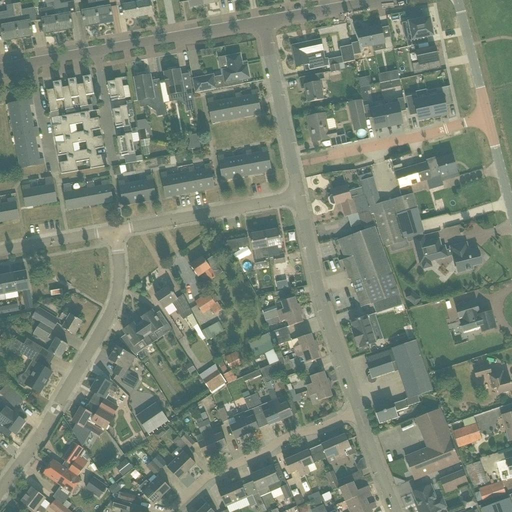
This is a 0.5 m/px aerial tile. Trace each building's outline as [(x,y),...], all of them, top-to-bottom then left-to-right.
[(5,0),(8,15),(0,16),(0,17),(5,42),(19,39),(12,5),(11,5),(10,0),(5,0)] [(59,31),(53,1),(53,0),(44,0),(45,3),(47,3),(48,9),(40,10),(42,19),(45,34),(59,31)] [(53,0),(59,31),(73,29),(70,14),(76,13),(74,4),(75,4),(74,2),(60,5),(59,0),(53,0)] [(82,12),(85,27),(99,24),(94,0),(88,0),(90,10),(82,12)] [(94,0),(99,24),(113,22),(110,7),(109,0),(94,0)] [(121,0),(125,20),(139,17),(136,3),(135,0),(121,0)] [(135,0),(136,3),(139,17),(153,14),(150,1),(149,0),(135,0)] [(12,5),(19,39),(33,37),(30,21),(29,21),(24,22),(20,3),(12,5)] [(412,40),(407,41),(408,47),(421,44),(428,43),(427,37),(433,36),(429,17),(409,22),(412,40)] [(381,27),(369,30),(369,31),(372,46),(384,44),(385,50),(393,48),(391,38),(383,39),(381,27)] [(358,42),(351,43),(352,45),(354,55),(361,54),(360,49),(372,46),(369,31),(369,30),(356,32),(358,42)] [(320,40),(292,47),(297,66),(300,65),(304,65),(305,71),(330,66),(328,58),(324,59),(315,61),(314,54),(323,52),(323,51),(320,40)] [(352,45),(340,48),(342,57),(343,63),(355,61),(354,55),(352,45)] [(418,63),(412,64),(414,74),(429,70),(428,63),(437,62),(436,58),(438,57),(436,48),(416,52),(418,63)] [(213,76),(192,79),(194,93),(226,87),(226,88),(242,85),(241,80),(249,79),(247,66),(242,67),(240,55),(227,58),(229,69),(222,71),(223,76),(213,78),(213,76)] [(330,66),(331,73),(340,71),(340,69),(339,64),(330,66)] [(168,72),(164,72),(168,92),(168,95),(168,96),(183,93),(185,106),(186,111),(195,109),(196,109),(193,94),(191,82),(190,82),(182,84),(180,70),(176,70),(175,68),(168,70),(168,72)] [(398,70),(390,72),(391,81),(400,80),(398,70)] [(138,77),(134,78),(136,88),(139,101),(153,98),(156,112),(156,117),(166,115),(164,103),(161,89),(161,88),(160,88),(153,89),(150,75),(146,76),(146,74),(138,75),(138,77)] [(308,76),(299,78),(301,90),(305,89),(308,103),(318,101),(324,100),(320,82),(318,74),(317,74),(308,76)] [(84,84),(77,85),(79,97),(78,97),(80,108),(81,109),(88,108),(88,106),(86,96),(94,94),(91,76),(83,78),(84,84)] [(361,102),(371,101),(368,76),(358,77),(361,102)] [(108,83),(112,101),(125,99),(122,79),(122,78),(114,79),(114,80),(115,81),(108,83)] [(69,87),(62,88),(64,100),(65,110),(66,110),(73,108),(71,98),(78,97),(79,97),(77,85),(76,79),(68,81),(69,87)] [(391,81),(390,82),(392,88),(401,87),(400,80),(391,81)] [(47,90),(51,113),(52,113),(51,112),(58,111),(57,101),(64,100),(62,88),(61,82),(53,83),(54,90),(48,91),(47,90)] [(450,86),(437,89),(438,96),(428,98),(432,118),(434,117),(434,119),(441,117),(441,116),(448,114),(446,106),(454,104),(450,86)] [(240,94),(244,116),(261,113),(256,91),(251,92),(252,96),(241,98),(240,94)] [(236,99),(225,101),(228,119),(244,116),(240,94),(236,95),(236,99)] [(406,97),(410,116),(417,114),(418,121),(432,118),(428,98),(418,100),(417,95),(406,97)] [(403,124),(400,112),(406,111),(403,98),(393,100),(394,105),(385,107),(389,127),(403,124)] [(213,99),(208,100),(212,122),(228,119),(225,101),(214,103),(213,99)] [(11,113),(12,121),(31,117),(29,106),(33,105),(32,100),(9,104),(11,113)] [(348,103),(354,131),(366,128),(361,100),(348,103)] [(389,127),(385,107),(375,109),(374,104),(364,106),(367,119),(373,118),(375,130),(389,127)] [(113,110),(117,129),(130,126),(127,107),(127,106),(119,107),(119,108),(120,109),(113,110)] [(77,114),(74,114),(76,125),(82,124),(84,132),(84,133),(93,131),(101,130),(101,129),(100,129),(98,118),(90,120),(89,113),(90,113),(89,112),(81,113),(77,114)] [(61,125),(53,126),(55,137),(55,138),(63,136),(71,135),(71,134),(70,126),(76,125),(74,114),(67,116),(59,117),(59,118),(60,118),(61,125)] [(325,114),(307,117),(312,143),(337,137),(336,130),(336,128),(335,121),(333,119),(326,120),(325,114)] [(12,121),(15,136),(38,132),(37,128),(33,128),(31,117),(12,121)] [(145,129),(138,130),(140,141),(147,140),(145,129)] [(84,132),(78,133),(80,143),(86,142),(87,151),(96,149),(104,148),(104,147),(102,137),(94,138),(93,131),(84,133),(84,132)] [(15,136),(18,152),(37,149),(35,138),(38,137),(38,132),(15,136)] [(57,145),(56,145),(58,155),(58,156),(67,155),(75,153),(73,144),(80,143),(78,133),(71,134),(71,135),(63,136),(63,138),(64,143),(57,145)] [(118,138),(122,156),(135,154),(132,134),(132,133),(124,135),(124,136),(124,135),(125,137),(118,138)] [(198,135),(189,136),(190,142),(191,150),(200,148),(198,135)] [(18,152),(21,169),(44,164),(43,159),(39,160),(37,149),(18,152)] [(90,169),(91,169),(108,166),(107,166),(105,155),(97,156),(96,149),(87,151),(81,152),(83,161),(89,160),(91,168),(90,169)] [(251,151),(255,174),(271,171),(267,149),(262,149),(263,153),(252,155),(251,151)] [(247,156),(236,158),(239,177),(255,174),(251,151),(246,152),(247,156)] [(61,174),(61,175),(78,172),(78,171),(76,163),(83,161),(81,152),(75,153),(67,155),(68,162),(60,163),(62,174),(61,174)] [(182,155),(175,156),(177,164),(184,163),(182,155)] [(395,172),(399,188),(441,176),(441,177),(458,172),(452,155),(437,159),(436,157),(426,160),(426,163),(395,172)] [(224,157),(219,157),(223,180),(239,177),(236,158),(224,160),(224,157)] [(132,164),(125,165),(127,173),(134,172),(132,164)] [(194,168),(194,169),(198,191),(214,188),(210,166),(205,167),(206,170),(195,172),(194,168)] [(190,174),(178,176),(182,194),(198,191),(194,169),(189,169),(190,174)] [(371,173),(358,177),(360,182),(362,181),(367,198),(370,207),(369,208),(372,215),(373,215),(384,248),(394,245),(402,242),(408,241),(407,237),(394,241),(387,218),(396,215),(392,200),(381,203),(378,195),(371,173)] [(166,174),(161,175),(166,197),(182,194),(178,176),(167,178),(166,174)] [(148,181),(136,183),(140,202),(156,199),(152,177),(147,178),(148,181)] [(94,184),(97,204),(112,201),(109,181),(102,183),(102,187),(95,188),(94,184)] [(38,188),(41,204),(56,201),(53,182),(46,183),(46,187),(38,188)] [(124,182),(119,183),(123,205),(140,202),(136,183),(125,186),(124,182)] [(80,191),(83,207),(97,204),(94,184),(87,185),(88,190),(80,191)] [(23,187),(26,207),(41,204),(38,188),(30,190),(30,186),(23,187)] [(343,202),(346,215),(357,212),(358,214),(370,211),(365,195),(351,199),(347,186),(332,191),(333,196),(331,196),(330,199),(331,203),(333,204),(335,204),(336,205),(343,202)] [(64,190),(68,209),(83,207),(80,191),(72,193),(71,188),(64,190)] [(387,218),(394,241),(407,237),(424,231),(412,193),(392,200),(396,215),(387,218)] [(0,201),(0,202),(3,221),(18,218),(15,199),(8,200),(9,204),(1,206),(0,201)] [(358,215),(361,228),(373,224),(370,212),(358,215)] [(374,227),(338,240),(345,259),(342,260),(349,280),(350,280),(361,276),(370,304),(371,305),(373,304),(374,304),(380,302),(388,299),(399,295),(391,273),(374,227)] [(279,230),(265,232),(270,259),(274,258),(275,264),(276,264),(281,263),(285,262),(284,254),(279,255),(277,245),(282,245),(279,230)] [(265,232),(250,235),(256,268),(267,266),(265,260),(270,259),(265,232)] [(424,236),(413,239),(419,265),(421,264),(431,262),(448,257),(445,245),(442,246),(440,238),(426,242),(424,236)] [(235,240),(226,242),(232,253),(238,252),(235,240)] [(461,266),(463,272),(473,270),(472,267),(481,264),(478,249),(468,251),(466,243),(451,247),(456,267),(461,266)] [(205,272),(211,280),(216,277),(210,269),(217,264),(212,257),(206,261),(203,257),(190,265),(198,277),(205,272)] [(26,272),(14,274),(17,291),(23,290),(25,300),(24,300),(26,310),(33,309),(26,272)] [(14,274),(2,276),(5,293),(7,300),(18,298),(17,291),(14,274)] [(276,283),(278,290),(288,288),(287,281),(276,283)] [(168,287),(155,296),(161,305),(163,308),(172,303),(180,315),(183,320),(187,318),(193,314),(190,308),(183,295),(184,298),(178,301),(168,287)] [(210,308),(213,314),(221,309),(217,302),(215,304),(208,293),(194,301),(202,313),(210,308)] [(374,304),(373,304),(376,314),(402,305),(399,295),(388,299),(380,302),(374,304)] [(264,316),(266,321),(299,310),(295,298),(281,302),(284,309),(277,311),(276,309),(263,313),(264,316)] [(455,308),(463,334),(480,329),(481,332),(496,328),(491,312),(479,316),(479,313),(476,302),(455,308)] [(17,305),(8,306),(9,313),(19,311),(17,305)] [(38,308),(32,318),(40,322),(52,329),(57,322),(45,315),(46,313),(38,308)] [(266,321),(268,327),(272,325),(281,322),(287,320),(290,327),(303,322),(299,310),(266,321)] [(61,316),(59,319),(65,322),(62,328),(74,335),(82,322),(64,311),(61,316)] [(145,321),(140,324),(149,337),(153,343),(159,339),(154,333),(163,327),(152,311),(149,313),(146,312),(143,314),(143,316),(142,317),(145,321)] [(366,317),(351,322),(354,330),(353,330),(358,346),(359,346),(360,348),(375,343),(371,331),(372,331),(369,322),(368,322),(366,317)] [(48,352),(60,359),(68,346),(49,334),(52,330),(40,322),(34,334),(52,345),(48,352)] [(126,328),(123,330),(127,335),(135,346),(143,341),(147,347),(153,343),(149,337),(140,324),(136,327),(133,323),(132,324),(130,323),(126,326),(126,328)] [(293,348),(295,354),(315,346),(311,334),(291,341),(287,328),(269,334),(271,340),(272,340),(274,347),(287,343),(290,349),(293,348)] [(16,340),(11,348),(34,362),(39,354),(30,348),(24,344),(23,345),(16,340)] [(376,355),(367,358),(371,370),(369,370),(370,375),(369,375),(367,379),(368,382),(372,384),(375,383),(377,379),(376,378),(395,372),(394,370),(398,368),(408,398),(405,399),(406,400),(392,405),(391,402),(376,407),(378,413),(376,414),(379,424),(398,418),(396,412),(409,408),(408,406),(417,403),(420,403),(418,396),(433,391),(416,341),(391,349),(392,350),(376,355)] [(33,342),(30,348),(39,354),(42,348),(33,342)] [(131,373),(128,371),(136,357),(132,356),(117,346),(109,360),(118,366),(113,374),(124,380),(122,383),(133,390),(137,383),(138,381),(129,375),(131,373)] [(296,359),(294,360),(297,369),(298,373),(308,370),(318,367),(318,366),(316,367),(314,361),(320,359),(315,346),(295,354),(296,359)] [(265,354),(269,365),(279,361),(274,349),(265,354)] [(225,357),(231,370),(244,363),(238,351),(225,357)] [(37,362),(45,368),(51,360),(44,354),(37,362)] [(222,360),(217,363),(223,374),(228,371),(222,360)] [(260,370),(266,384),(272,381),(270,378),(282,373),(279,361),(269,365),(260,370)] [(190,362),(184,366),(190,374),(196,370),(190,362)] [(19,377),(19,384),(24,387),(27,386),(40,393),(52,372),(38,364),(30,377),(25,374),(19,377)] [(474,369),(477,380),(482,379),(481,375),(491,372),(489,365),(474,369)] [(227,383),(235,379),(231,370),(223,374),(227,383)] [(218,371),(203,380),(212,395),(225,386),(224,384),(226,383),(218,371)] [(306,386),(308,391),(328,384),(324,372),(310,377),(313,384),(306,386)] [(493,375),(489,376),(492,389),(496,388),(498,394),(503,393),(503,394),(508,392),(511,390),(511,387),(509,378),(504,379),(502,372),(493,375)] [(251,374),(242,378),(244,382),(253,379),(251,374)] [(91,391),(103,398),(106,392),(113,397),(118,390),(110,385),(111,384),(99,377),(91,391)] [(316,394),(319,401),(332,397),(328,384),(308,391),(310,396),(316,394)] [(0,392),(0,393),(15,409),(23,400),(8,385),(0,392)] [(274,389),(268,392),(272,401),(272,402),(281,421),(292,416),(288,407),(287,402),(282,405),(280,399),(277,400),(275,394),(274,389)] [(249,410),(239,415),(247,434),(259,429),(254,417),(259,415),(251,396),(250,397),(248,392),(242,395),(249,410)] [(257,394),(251,396),(259,415),(263,413),(265,417),(269,426),(281,421),(272,402),(272,401),(262,405),(257,394)] [(291,397),(293,403),(302,400),(300,394),(296,395),(291,397)] [(182,398),(175,403),(179,409),(186,404),(182,398)] [(99,408),(113,416),(118,407),(105,399),(99,408)] [(0,432),(8,438),(12,432),(15,435),(25,422),(6,408),(0,403),(0,432)] [(137,417),(148,435),(168,421),(156,404),(137,417)] [(74,427),(72,431),(77,438),(82,447),(87,439),(91,432),(93,433),(100,438),(103,433),(96,429),(93,427),(95,424),(105,430),(106,427),(110,422),(113,417),(99,409),(94,416),(91,414),(85,410),(81,408),(73,422),(75,423),(76,424),(74,427)] [(218,411),(223,423),(229,420),(224,408),(218,411)] [(416,419),(427,447),(451,437),(440,409),(416,419)] [(511,412),(502,416),(509,441),(511,440),(511,412)] [(237,424),(230,427),(235,439),(247,434),(239,415),(234,417),(237,424)] [(205,426),(203,422),(202,423),(200,418),(195,420),(199,429),(205,426)] [(465,428),(453,432),(458,448),(481,440),(476,424),(465,428)] [(154,436),(158,440),(166,433),(162,428),(154,436)] [(212,430),(207,432),(215,451),(227,446),(223,437),(221,433),(215,436),(212,430)] [(205,440),(198,443),(204,457),(215,451),(207,432),(202,434),(205,440)] [(186,434),(180,439),(189,449),(195,443),(186,434)] [(333,440),(344,465),(349,462),(346,457),(352,454),(354,451),(353,447),(350,447),(345,434),(333,440)] [(406,457),(415,480),(459,462),(450,439),(452,439),(451,437),(427,447),(428,448),(406,457)] [(336,461),(338,467),(344,465),(333,440),(321,445),(329,464),(336,461)] [(73,445),(63,459),(72,465),(82,451),(82,450),(83,450),(74,443),(73,444),(73,445)] [(179,448),(171,454),(176,460),(187,472),(196,464),(184,452),(183,453),(179,448)] [(308,450),(296,456),(302,469),(304,475),(310,472),(307,466),(314,464),(312,459),(308,450)] [(128,460),(135,467),(142,460),(135,453),(128,460)] [(59,481),(58,481),(56,483),(58,485),(71,494),(72,493),(73,494),(75,493),(78,489),(77,487),(76,487),(77,486),(81,480),(77,477),(88,462),(86,460),(79,456),(72,466),(69,471),(68,471),(63,477),(62,476),(59,481)] [(152,461),(160,470),(166,464),(158,456),(152,461)] [(296,471),(299,477),(304,475),(296,456),(284,461),(290,474),(296,471)] [(53,460),(43,474),(58,485),(68,471),(53,460)] [(126,460),(116,468),(122,476),(133,468),(126,460)] [(176,460),(167,468),(179,480),(187,472),(176,460)] [(148,465),(146,467),(155,476),(160,470),(152,461),(152,462),(148,465)] [(474,487),(487,481),(479,461),(465,466),(474,487)] [(272,466),(262,471),(271,493),(280,489),(285,500),(292,497),(284,479),(279,481),(272,466)] [(463,470),(440,479),(446,494),(469,485),(463,470)] [(262,471),(250,475),(253,481),(257,491),(258,493),(253,496),(256,504),(258,507),(264,505),(260,497),(271,493),(262,471)] [(325,475),(333,491),(340,488),(333,471),(325,475)] [(348,476),(351,483),(353,482),(364,478),(361,471),(348,476)] [(159,476),(150,484),(162,497),(170,488),(159,476)] [(93,478),(85,489),(99,498),(107,487),(98,482),(93,478)] [(240,482),(229,487),(236,503),(246,498),(250,507),(256,504),(253,496),(252,495),(247,498),(240,482)] [(340,488),(339,488),(342,494),(344,498),(345,501),(369,490),(368,487),(367,486),(357,491),(353,482),(351,483),(340,488)] [(501,482),(479,489),(483,502),(497,497),(506,494),(501,482)] [(150,484),(142,492),(154,505),(162,497),(150,484)] [(115,485),(109,489),(114,495),(120,491),(115,485)] [(417,507),(418,511),(434,511),(435,511),(446,507),(442,497),(436,499),(431,486),(413,493),(419,507),(417,507)] [(229,487),(218,492),(225,507),(236,503),(229,487)] [(32,489),(22,502),(33,510),(32,511),(31,511),(43,511),(45,511),(39,506),(44,499),(45,499),(32,489)] [(369,490),(345,501),(348,507),(349,511),(352,511),(369,505),(366,499),(372,496),(369,490)] [(121,500),(139,505),(141,499),(123,494),(121,500)] [(293,497),(297,506),(304,503),(300,494),(293,497)] [(315,499),(313,500),(317,508),(322,505),(320,502),(324,501),(321,496),(315,499)] [(511,511),(511,506),(509,498),(481,509),(482,511),(511,511)] [(112,507),(129,511),(131,503),(115,499),(112,507)] [(68,511),(55,501),(49,508),(54,511),(68,511)] [(371,511),(371,510),(377,508),(376,505),(375,503),(369,505),(352,511),(371,511)]
